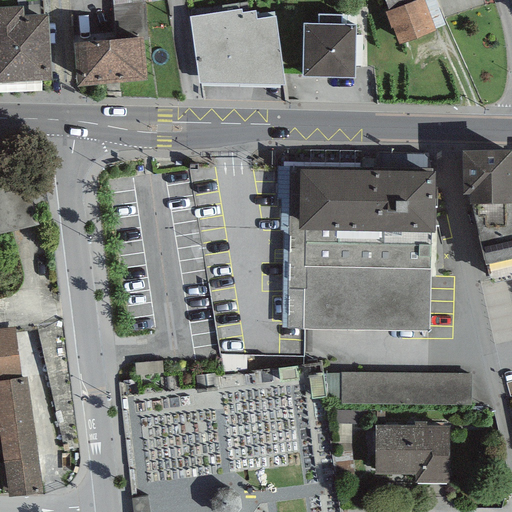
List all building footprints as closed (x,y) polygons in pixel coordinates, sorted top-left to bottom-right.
[(426,0),(385,0),(399,38),(435,25),(426,0)] [(23,3),(0,3),(0,39),(49,38),(48,11),(23,12),(23,3)] [(257,15),(255,7),(242,10),(242,5),(188,13),(200,77),(285,80),(276,13),(257,15)] [(356,18),(303,17),(302,69),(355,70),(356,18)] [(142,29),(73,35),(77,79),(146,72),(142,29)] [(49,38),(0,39),(0,76),(51,74),(49,38)] [(511,157),(511,142),(462,142),(460,166),(463,166),(463,186),(467,186),(467,197),(472,197),(491,278),(511,272),(511,157)] [(434,165),(300,162),(296,322),(430,325),(434,165)] [(0,228),(38,220),(30,182),(4,189),(2,180),(0,179),(0,169),(3,167),(0,163),(0,228)] [(14,325),(0,327),(0,377),(22,374),(14,325)] [(473,370),(341,370),(341,402),(473,402),(473,370)] [(22,374),(0,377),(0,428),(9,494),(43,488),(27,373),(22,374)] [(449,422),(375,421),(375,470),(415,470),(415,478),(449,478),(449,422)] [(217,486),(210,495),(212,509),(216,511),(235,511),(242,504),(240,491),(230,484),(217,486)] [(150,511),(148,494),(131,496),(132,511),(150,511)]
